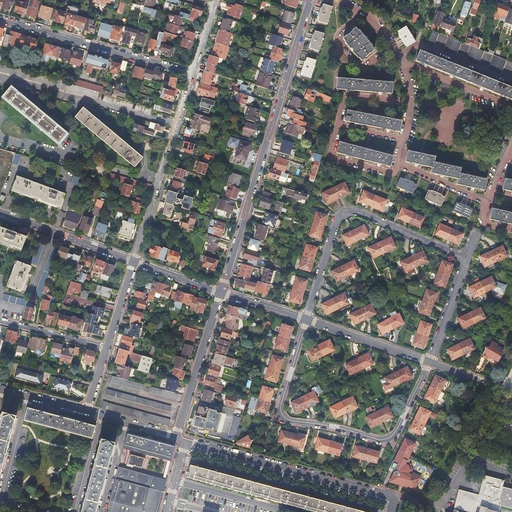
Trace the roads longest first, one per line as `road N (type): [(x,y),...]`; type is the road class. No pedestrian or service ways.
road 1 (residential): [(308,0),(220,293)]
road 2 (residential): [(306,319),(280,405),(288,419),(388,438),(429,362)]
road 3 (residential): [(306,319),(345,213),(360,211),(467,258)]
road 4 (residential): [(185,442),(389,497),(391,511)]
road 5 (unknown): [(3,212),(16,172),(66,186),(30,293)]
road 6 (residential): [(193,73),(0,18)]
road 7 (residential): [(193,73),(133,261)]
road 8 (residential): [(220,293),(175,436)]
road 9 (residential): [(0,211),(133,261)]
road 10 (residential): [(306,319),(429,362)]
